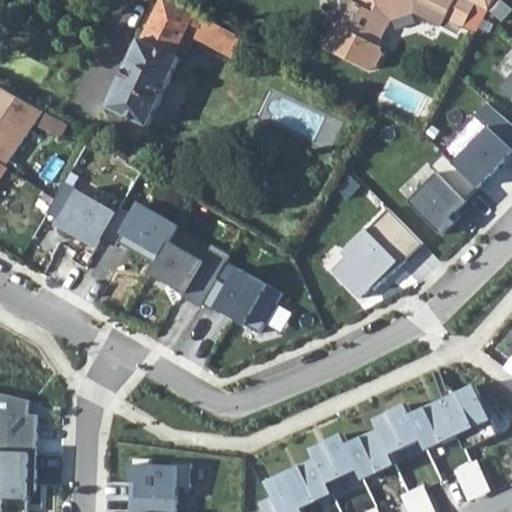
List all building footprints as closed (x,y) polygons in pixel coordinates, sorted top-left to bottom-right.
[(169,0),(162,0),(108,109),(148,128),(182,59),(176,56),(180,47),(190,52),(205,19),(169,0)] [(323,46),(370,70),(377,68),(385,54),(383,46),(379,44),(393,19),(414,14),(441,28),(445,20),(463,29),(465,26),(479,34),(489,12),(464,0),(367,0),(364,5),(353,0),(346,0),(335,21),(336,22),(323,46)] [(464,0),(489,12),(494,0),(464,0)] [(199,43),(234,61),(245,40),(210,22),(199,43)] [(44,113),(0,87),(0,162),(7,167),(44,113)] [(511,147),(491,128),(456,164),(480,188),(511,154),(511,147)] [(440,174),(412,203),(445,236),(457,223),(452,218),(481,188),(480,188),(456,164),(445,154),(432,167),(440,174)] [(0,162),(0,181),(9,169),(7,167),(0,162)] [(66,184),(49,214),(62,222),(59,226),(98,248),(118,214),(66,184)] [(134,204),(113,235),(161,260),(171,243),(179,229),(134,204)] [(348,258),(334,272),(361,299),(381,280),(384,284),(424,244),(390,210),(369,231),(367,229),(343,253),(348,258)] [(171,243),(161,260),(152,275),(187,295),(206,262),(171,243)] [(237,273),(214,315),(258,339),(281,297),(237,273)] [(261,484),(275,511),(300,511),(301,511),(328,499),(324,487),(355,475),(359,482),(393,466),(390,457),(419,443),(423,450),(456,438),(461,450),(494,436),(469,389),(408,417),(403,407),(370,422),(375,432),(347,444),(343,436),(308,452),(311,462),(261,484)] [(0,452),(38,454),(40,416),(32,416),(32,402),(0,393),(0,452)] [(0,452),(0,511),(3,511),(4,500),(30,500),(31,492),(37,492),(38,454),(0,452)] [(479,462),(455,473),(468,503),(493,493),(479,462)] [(128,467),(131,511),(180,511),(175,490),(187,490),(187,470),(128,467)] [(440,511),(428,486),(404,497),(410,511),(440,511)]
